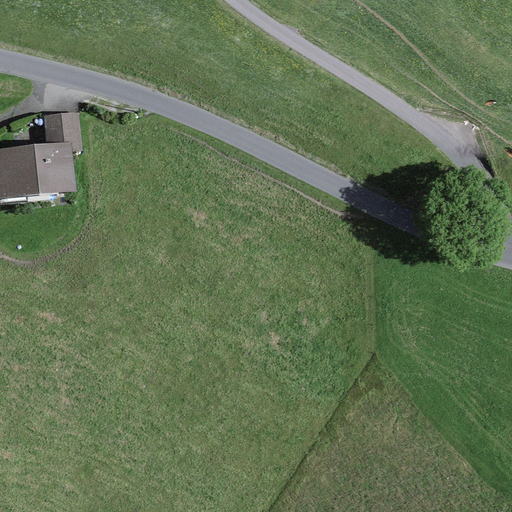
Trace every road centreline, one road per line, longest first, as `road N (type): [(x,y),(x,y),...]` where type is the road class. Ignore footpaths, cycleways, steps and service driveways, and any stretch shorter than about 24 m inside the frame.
road 1 (unclassified): [(0,61),(139,95),(416,226),(511,259)]
road 2 (unclassified): [(511,243),(456,150),(234,0)]
